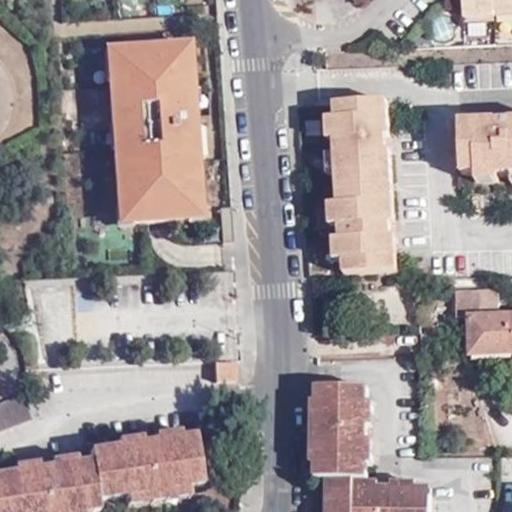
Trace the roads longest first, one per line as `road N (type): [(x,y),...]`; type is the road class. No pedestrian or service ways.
road 1 (unclassified): [(276,511),(274,290),(250,0)]
road 2 (unknown): [(274,290),(59,335)]
